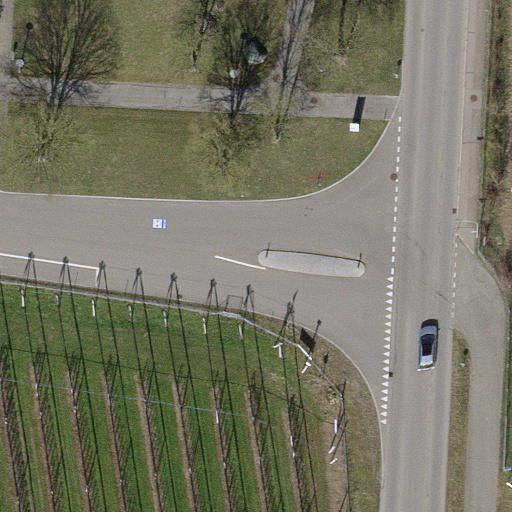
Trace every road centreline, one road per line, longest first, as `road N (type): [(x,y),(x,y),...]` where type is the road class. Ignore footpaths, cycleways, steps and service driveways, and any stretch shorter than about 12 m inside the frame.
road 1 (residential): [(0,229),(423,277)]
road 2 (tertiary): [(438,0),(423,277)]
road 3 (tertiary): [(423,277),(412,511)]
